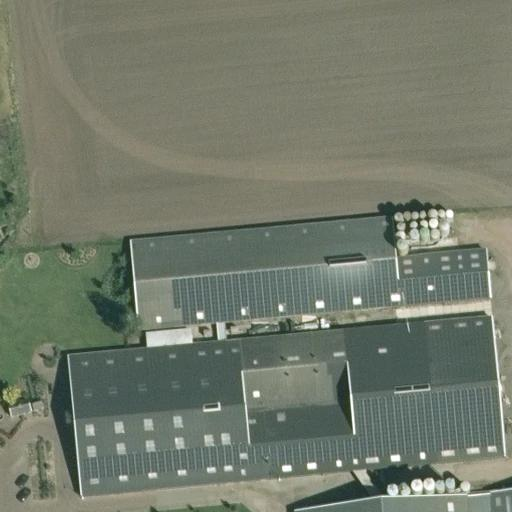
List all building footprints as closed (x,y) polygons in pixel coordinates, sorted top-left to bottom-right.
[(82,498),(504,459),(490,318),(223,344),(222,323),(490,302),(487,268),(395,276),(390,220),(130,244),(138,331),(214,323),(216,343),(67,358),(82,498)] [(11,418),(30,413),(27,402),(8,407),(11,418)] [(33,413),(43,410),(41,404),(31,406),(33,413)] [(511,511),(511,495),(490,497),(491,511),(511,511)] [(467,511),(467,498),(318,511),(467,511)]
